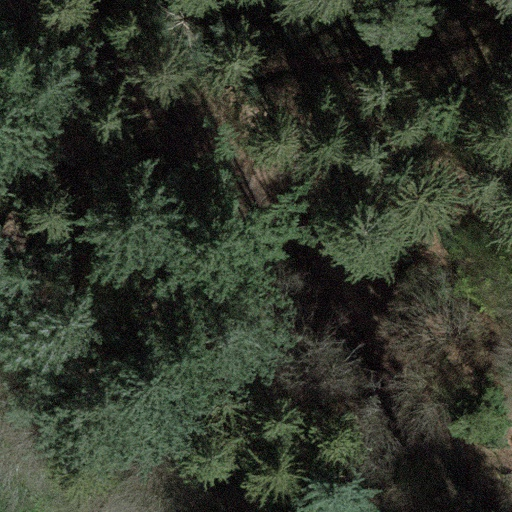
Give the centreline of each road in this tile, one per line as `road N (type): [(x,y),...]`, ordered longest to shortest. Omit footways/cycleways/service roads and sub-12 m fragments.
road 1 (track): [(497,511),(152,79),(15,0)]
road 2 (track): [(152,79),(319,59),(511,10)]
